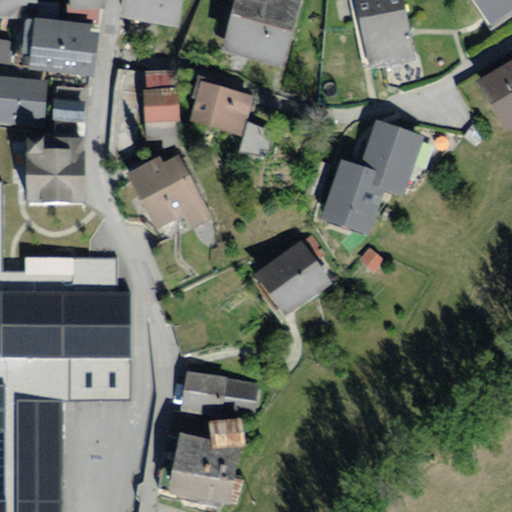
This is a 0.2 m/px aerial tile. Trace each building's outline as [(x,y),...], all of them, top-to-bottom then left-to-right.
[(24,0),(0,0),(0,22),(25,22),(24,0)] [(105,0),(68,0),(69,14),(106,13),(105,0)] [(124,0),(121,21),(179,30),(183,0),(124,0)] [(302,0),(233,0),(220,55),(285,71),(302,0)] [(403,0),(354,0),(371,73),(417,63),(403,0)] [(511,0),(465,0),(489,32),(511,15),(511,0)] [(98,28),(29,23),(25,75),(94,80),(98,28)] [(17,44),(0,41),(0,79),(12,81),(17,44)] [(511,63),(474,85),(500,131),(511,124),(511,63)] [(20,82),(0,81),(0,124),(19,125),(20,82)] [(253,100),(200,83),(187,125),(241,141),(253,100)] [(90,91),(57,87),(51,127),(85,132),(90,91)] [(176,90),(141,95),(146,131),(182,125),(176,90)] [(359,168),(340,162),(319,222),(370,240),(386,195),(403,201),(424,139),(375,122),(359,168)] [(87,143),(23,143),(23,202),(88,201),(87,143)] [(160,157),(124,177),(156,233),(185,217),(193,230),(214,218),(179,156),(164,165),(160,157)] [(300,245),(252,279),(282,320),(330,286),(300,245)] [(385,262),(371,250),(361,261),(374,273),(385,262)] [(80,299),(3,299),(4,378),(0,378),(0,428),(8,429),(9,508),(0,508),(0,511),(65,511),(64,358),(131,357),(130,296),(116,296),(116,262),(80,262),(80,299)] [(263,381),(188,370),(182,408),(258,419),(263,381)] [(240,421),(207,427),(212,453),(245,448),(240,421)] [(207,440),(177,435),(165,497),(231,510),(236,479),(201,472),(207,440)]
